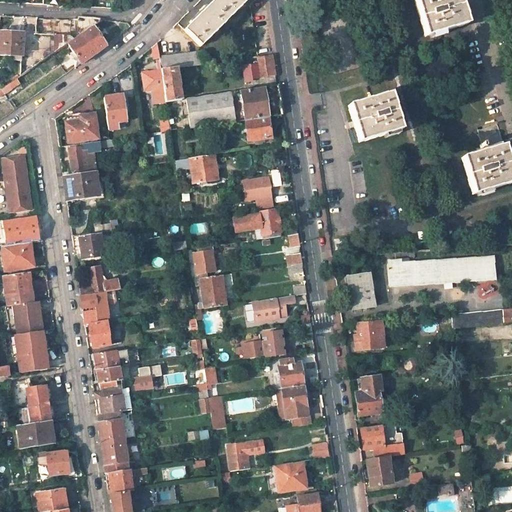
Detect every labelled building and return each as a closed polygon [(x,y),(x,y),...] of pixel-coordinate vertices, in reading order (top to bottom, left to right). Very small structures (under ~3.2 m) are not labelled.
[(200,45),(244,0),(212,0),(184,29),(200,45)] [(460,0),(415,0),(425,35),(467,23),(461,4),(460,0)] [(80,20),(34,18),(33,33),(22,33),(0,31),(0,54),(13,55),(13,60),(21,61),(19,75),(65,43),(91,24),(97,20),(97,18),(80,17),(80,20)] [(33,33),(34,18),(24,18),(22,33),(33,33)] [(105,44),(91,24),(65,43),(79,63),(88,56),(105,44)] [(177,69),(204,65),(197,52),(160,58),(160,60),(162,71),(177,69)] [(273,56),(257,58),(260,78),(276,76),(273,56)] [(249,79),(260,78),(257,58),(240,60),(244,84),(249,83),(249,79)] [(162,71),(160,60),(156,60),(158,71),(140,74),(143,91),(152,90),(154,103),(166,102),(166,101),(162,71)] [(181,99),(177,69),(162,71),(166,101),(181,99)] [(16,78),(0,89),(4,95),(20,84),(16,78)] [(277,86),(231,92),(235,121),(244,120),(268,116),(281,114),(277,86)] [(401,128),(390,91),(348,104),(359,140),(401,128)] [(231,92),(186,98),(190,127),(235,121),(231,92)] [(118,121),(126,120),(123,94),(104,96),(109,129),(119,128),(118,121)] [(186,128),(181,99),(166,101),(166,102),(168,119),(170,130),(186,128)] [(95,139),(92,115),(83,116),(82,112),(77,113),(78,116),(62,118),(65,142),(95,139)] [(268,116),(244,120),(248,141),(271,138),(268,116)] [(168,119),(161,120),(162,131),(170,130),(168,119)] [(77,144),(78,146),(78,149),(84,148),(85,152),(90,152),(90,153),(98,152),(97,141),(77,144)] [(511,190),(511,157),(508,142),(462,153),(472,199),(511,190)] [(66,148),(70,175),(93,172),(90,153),(90,152),(85,152),(84,148),(78,149),(78,146),(66,148)] [(217,180),(214,154),(189,158),(192,184),(217,180)] [(26,183),(22,158),(1,162),(5,186),(26,183)] [(96,171),(93,172),(70,175),(63,176),(66,198),(99,194),(96,171)] [(270,176),(244,180),(247,200),(251,199),(252,210),(274,206),(270,176)] [(29,209),(26,183),(5,186),(8,213),(29,209)] [(277,210),(259,212),(260,216),(257,217),(258,227),(261,226),(263,239),(281,236),(277,210)] [(30,242),(42,240),(40,224),(39,217),(3,221),(5,235),(0,236),(0,246),(1,246),(6,245),(30,242)] [(298,233),(292,234),(289,235),(290,247),(300,245),(298,233)] [(78,237),(81,258),(103,255),(100,234),(78,237)] [(346,238),(335,239),(337,248),(348,247),(346,238)] [(33,266),(30,242),(6,245),(1,246),(3,271),(33,266)] [(192,253),(195,275),(215,272),(212,250),(192,253)] [(301,254),(287,256),(288,265),(302,263),(301,254)] [(387,284),(493,277),(492,255),(386,262),(387,284)] [(304,271),(302,263),(288,265),(290,273),(304,271)] [(105,292),(108,292),(118,290),(117,282),(104,284),(102,266),(89,268),(92,292),(105,290),(105,292)] [(367,272),(345,274),(349,309),(371,306),(367,272)] [(29,273),(2,277),(6,306),(29,303),(27,281),(30,281),(29,273)] [(225,304),(221,275),(200,278),(204,307),(225,304)] [(305,283),(294,285),(296,294),(307,293),(305,283)] [(94,318),(111,316),(108,292),(105,292),(80,296),(82,308),(92,306),(94,318)] [(294,303),(293,295),(251,301),(254,322),(278,318),(277,317),(285,315),(284,305),(294,303)] [(12,336),(39,332),(33,302),(29,303),(6,306),(12,336)] [(510,307),(449,313),(450,328),(511,322),(510,307)] [(379,320),(360,321),(354,322),(355,337),(352,337),(353,348),(356,348),(381,346),(379,320)] [(89,324),(92,347),(113,344),(109,321),(95,323),(89,324)] [(303,323),(304,332),(312,331),(311,322),(303,323)] [(283,353),(280,330),(262,332),(263,340),(241,342),(243,356),(264,354),(264,355),(283,353)] [(39,332),(12,336),(20,374),(47,370),(39,332)] [(357,357),(359,357),(382,354),(381,346),(356,348),(357,357)] [(118,365),(116,350),(93,353),(96,369),(118,365)] [(277,358),(277,362),(281,387),(303,384),(300,360),(288,361),(288,357),(277,358)] [(271,363),(275,388),(281,387),(277,362),(271,363)] [(121,388),(118,365),(96,369),(98,382),(93,383),(94,392),(121,388)] [(0,367),(0,377),(9,376),(8,366),(0,367)] [(215,381),(213,366),(204,368),(206,383),(215,381)] [(133,377),(135,388),(152,386),(150,375),(133,377)] [(378,390),(380,389),(378,376),(362,378),(363,392),(378,390)] [(195,392),(207,390),(206,383),(194,384),(195,392)] [(307,414),(303,384),(281,387),(285,417),(307,414)] [(45,387),(45,386),(28,388),(29,395),(27,395),(30,416),(32,416),(33,423),(49,421),(47,406),(47,401),(45,387)] [(275,388),(279,418),(285,417),(281,387),(275,388)] [(99,398),(121,394),(122,394),(121,388),(94,392),(95,398),(99,398)] [(378,390),(363,392),(354,393),(357,416),(381,413),(378,390)] [(121,394),(99,398),(101,413),(119,410),(123,410),(121,394)] [(208,398),(210,410),(212,428),(224,426),(220,396),(217,396),(208,398)] [(210,410),(208,398),(193,400),(194,412),(210,410)] [(102,443),(124,440),(119,410),(101,413),(97,414),(99,428),(102,443)] [(292,426),(307,424),(306,415),(307,415),(307,414),(285,417),(285,418),(291,418),(292,426)] [(33,423),(17,426),(20,448),(53,444),(49,421),(33,423)] [(372,448),(397,444),(396,434),(395,423),(359,428),(362,449),(372,448)] [(396,434),(397,444),(372,448),(373,459),(388,457),(404,455),(401,433),(396,434)] [(109,472),(128,470),(124,440),(102,443),(103,454),(106,473),(109,472)] [(227,446),(230,471),(245,468),(244,454),(262,451),(261,441),(227,446)] [(328,444),(311,447),(313,459),(330,457),(328,444)] [(49,476),(68,473),(65,451),(45,453),(47,466),(49,476)] [(45,452),(36,453),(38,465),(47,466),(45,453),(45,452)] [(373,459),(365,461),(368,487),(391,483),(388,457),(373,459)] [(303,488),(300,464),(275,467),(278,491),(303,488)] [(108,490),(109,493),(111,492),(127,490),(132,489),(129,470),(128,470),(109,472),(112,489),(108,490)] [(410,474),(411,484),(423,482),(421,472),(410,474)] [(295,495),(294,496),(295,511),(319,511),(317,493),(316,492),(315,488),(294,491),(295,495)] [(40,511),(46,511),(50,511),(68,509),(65,489),(38,493),(40,511)] [(113,511),(129,511),(127,490),(111,492),(113,511)]
